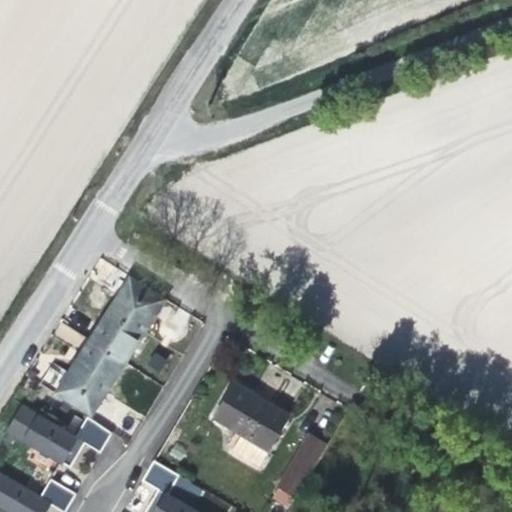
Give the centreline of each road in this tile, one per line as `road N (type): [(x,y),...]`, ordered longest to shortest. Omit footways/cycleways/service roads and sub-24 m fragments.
road 1 (track): [(141,155),(237,129),(511,20)]
road 2 (residential): [(100,511),(219,315),(90,232)]
road 3 (tertiary): [(90,232),(242,0)]
road 4 (tertiary): [(0,372),(90,232)]
